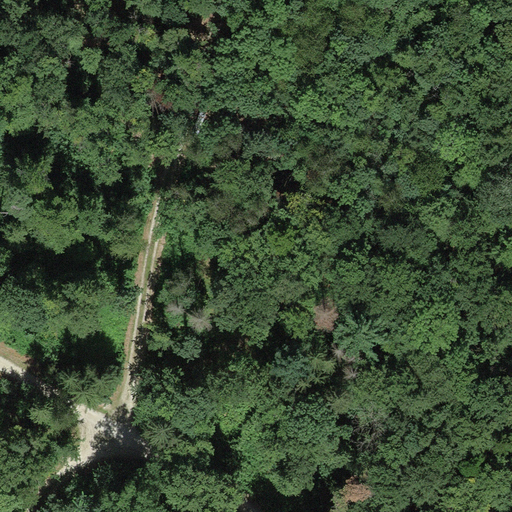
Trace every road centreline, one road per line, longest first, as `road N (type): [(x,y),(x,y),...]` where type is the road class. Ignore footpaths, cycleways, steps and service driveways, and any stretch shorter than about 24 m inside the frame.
road 1 (track): [(220,0),(146,232),(128,392),(136,441)]
road 2 (track): [(250,511),(211,482),(0,365)]
